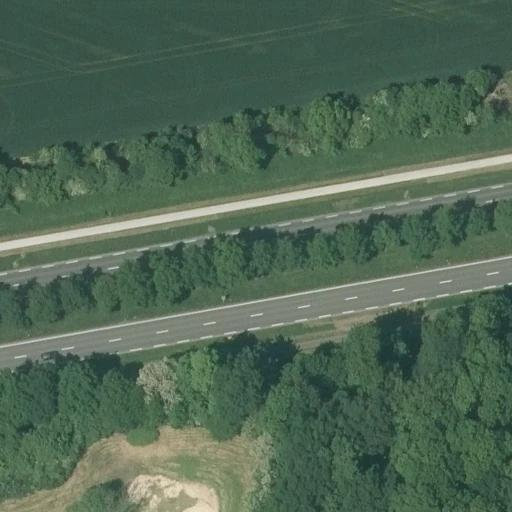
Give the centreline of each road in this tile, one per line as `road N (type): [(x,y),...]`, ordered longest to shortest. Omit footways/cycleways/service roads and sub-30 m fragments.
road 1 (primary): [(511,196),(0,287)]
road 2 (primary): [(0,360),(511,270)]
